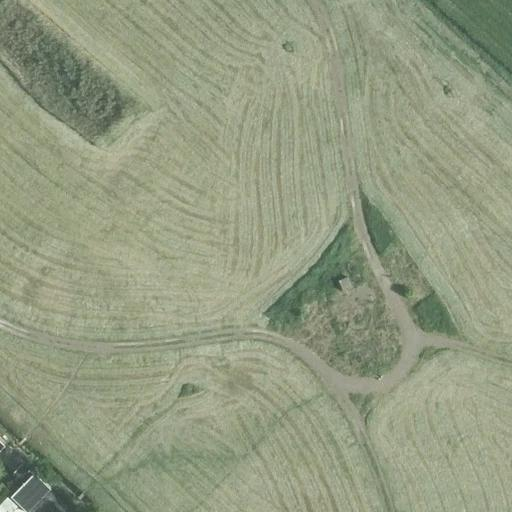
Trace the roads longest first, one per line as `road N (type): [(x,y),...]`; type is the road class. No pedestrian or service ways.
road 1 (track): [(416,335),(396,372),(355,401),(298,340),(236,333),(116,346),(38,338),(0,322)]
road 2 (track): [(511,362),(416,335),(387,297),(358,222),(324,8),(316,0)]
